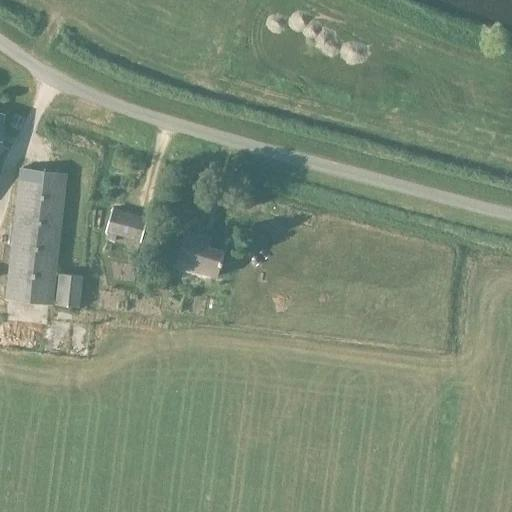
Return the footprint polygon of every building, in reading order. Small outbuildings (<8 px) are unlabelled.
[(62,174),(21,169),(5,299),(46,304),(62,174)] [(110,208),(104,233),(140,242),(146,218),(110,208)] [(184,229),(174,265),(215,278),(223,250),(207,246),(210,237),(184,229)] [(80,276),(57,273),(53,305),(76,307),(80,276)] [(67,331),(68,313),(51,312),(50,330),(67,331)]
